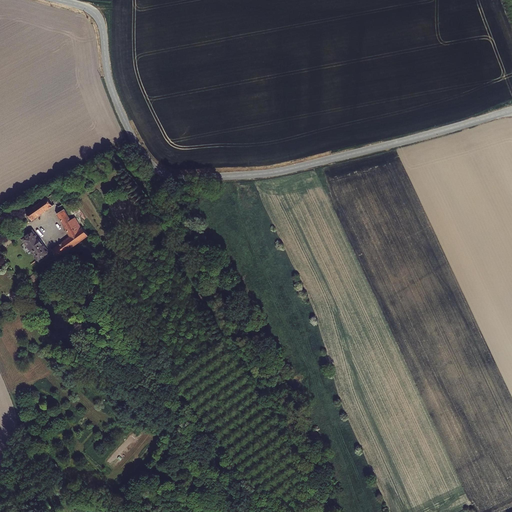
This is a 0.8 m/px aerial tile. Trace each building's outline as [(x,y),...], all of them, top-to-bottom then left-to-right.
[(48,199),(27,213),(33,222),(54,208),(48,199)] [(65,213),(60,217),(67,228),(72,225),(65,213)] [(72,225),(67,228),(74,238),(84,231),(78,221),(72,225)] [(34,231),(21,240),(37,264),(50,255),(43,244),(44,243),(42,240),(40,241),(34,231)] [(55,252),(60,259),(90,238),(85,231),(84,231),(74,238),(55,252)]
